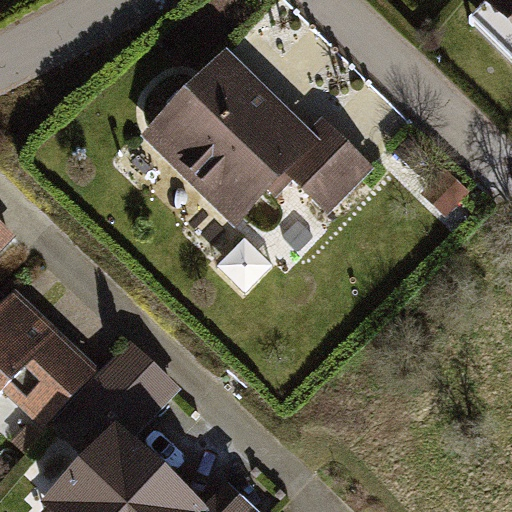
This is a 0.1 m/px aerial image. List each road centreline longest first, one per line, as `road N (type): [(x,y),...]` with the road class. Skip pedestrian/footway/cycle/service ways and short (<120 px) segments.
road 1 (residential): [(326,0),(511,165)]
road 2 (residential): [(115,0),(0,64)]
